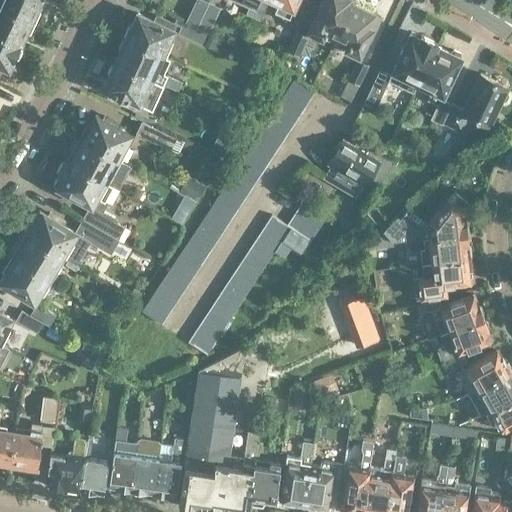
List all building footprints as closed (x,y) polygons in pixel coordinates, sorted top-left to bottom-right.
[(0,0),(0,6),(34,22),(40,11),(37,5),(39,0),(0,0)] [(150,0),(148,4),(158,9),(161,0),(150,0)] [(195,0),(186,21),(197,26),(209,1),(207,0),(195,0)] [(249,0),(244,12),(251,16),(258,0),(249,0)] [(258,0),(251,16),(258,19),(266,0),(272,0),(277,2),(273,10),(287,17),(294,0),(258,0)] [(322,34),(334,39),(352,2),(350,1),(350,0),(321,0),(305,32),(320,39),(322,34)] [(352,2),(334,39),(346,45),(343,50),(357,57),(363,45),(366,47),(381,16),(352,2)] [(0,6),(0,34),(20,44),(24,34),(30,32),(34,22),(0,6)] [(217,11),(207,7),(198,26),(208,31),(217,11)] [(137,13),(125,37),(166,56),(173,40),(168,38),(175,23),(157,15),(154,21),(137,13)] [(176,18),(174,22),(181,25),(178,32),(201,43),(206,32),(176,18)] [(298,55),(308,35),(296,30),(287,50),(298,55)] [(378,70),(360,106),(372,112),(388,80),(398,85),(401,79),(415,86),(436,43),(421,35),(420,38),(410,33),(405,44),(403,43),(395,59),(398,60),(390,76),(378,70)] [(20,44),(0,34),(0,65),(8,69),(13,58),(19,57),(22,49),(20,44)] [(125,37),(114,61),(155,79),(177,89),(181,81),(166,74),(167,74),(163,72),(170,58),(166,56),(125,37)] [(436,43),(415,86),(431,94),(428,99),(438,104),(431,119),(441,124),(441,123),(450,105),(450,104),(440,99),(447,83),(449,84),(456,69),(455,68),(460,57),(436,45),(437,43),(436,43)] [(357,59),(347,78),(359,84),(368,64),(357,59)] [(155,79),(114,61),(102,87),(110,90),(107,96),(132,108),(135,102),(138,103),(142,94),(147,96),(155,79)] [(450,105),(441,123),(459,132),(468,114),(487,123),(497,102),(502,104),(507,102),(510,95),(507,90),(503,88),(504,86),(478,74),(461,110),(450,105)] [(296,78),(289,87),(309,100),(315,90),(296,78)] [(289,87),(283,97),(302,110),(309,100),(289,87)] [(283,97),(277,107),(296,119),(302,110),(283,97)] [(296,119),(277,107),(270,117),(289,129),(296,119)] [(91,111),(78,136),(117,158),(130,133),(91,111)] [(270,117),(264,126),(283,139),(289,129),(270,117)] [(155,126),(141,120),(135,131),(178,151),(184,139),(155,126)] [(264,126),(258,136),(277,148),(283,139),(264,126)] [(78,136),(66,160),(105,181),(117,158),(78,136)] [(258,136),(251,146),(270,158),(277,148),(258,136)] [(328,162),(330,163),(323,176),(331,181),(331,183),(339,187),(339,186),(355,195),(361,185),(363,186),(369,177),(379,183),(394,157),(358,136),(353,144),(342,138),(328,162)] [(251,146),(245,156),(264,168),(270,158),(251,146)] [(245,156),(239,165),(257,177),(264,168),(245,156)] [(52,186),(61,190),(66,193),(65,196),(75,202),(77,199),(90,206),(83,219),(116,239),(124,226),(113,220),(114,217),(103,210),(108,201),(105,200),(113,186),(104,181),(105,181),(66,160),(52,186)] [(239,165),(232,175),(251,187),(257,177),(239,165)] [(205,185),(187,175),(178,192),(196,202),(205,185)] [(232,175),(226,185),(245,197),(251,187),(232,175)] [(226,185),(220,194),(238,207),(245,197),(226,185)] [(428,218),(420,228),(422,238),(466,232),(463,211),(468,203),(453,191),(450,194),(429,219),(428,218)] [(220,194),(213,204),(232,216),(238,207),(220,194)] [(301,201),(294,212),(317,228),(325,217),(301,201)] [(213,204),(207,214),(226,226),(232,216),(213,204)] [(39,209),(24,233),(61,256),(76,265),(90,241),(108,252),(116,239),(83,219),(76,231),(63,224),(65,220),(55,214),(52,217),(39,209)] [(294,212),(287,223),(290,226),(310,239),(317,228),(294,212)] [(265,223),(284,235),(290,226),(287,223),(272,213),(265,223)] [(207,214),(201,224),(219,236),(226,226),(207,214)] [(284,235),(265,223),(259,233),(277,245),(280,240),(284,235)] [(201,224),(194,233),(213,245),(219,236),(201,224)] [(310,239),(290,226),(284,235),(280,240),(301,254),(310,239)] [(379,231),(364,244),(366,246),(366,249),(392,245),(392,243),(388,243),(379,231)] [(419,246),(421,262),(469,255),(466,232),(422,238),(423,246),(419,246)] [(24,233),(10,255),(48,278),(61,256),(24,233)] [(194,233),(188,243),(206,255),(213,245),(194,233)] [(277,245),(259,233),(252,243),(271,255),(277,245)] [(188,243),(182,253),(200,265),(206,255),(188,243)] [(271,255),(252,243),(246,252),(264,265),(271,255)] [(264,265),(246,252),(239,262),(258,274),(264,265)] [(182,253),(175,263),(194,275),(200,265),(182,253)] [(0,279),(0,280),(10,287),(8,291),(18,297),(20,293),(33,301),(48,278),(10,255),(1,270),(4,272),(0,279)] [(469,255),(421,262),(423,276),(414,277),(417,296),(445,292),(444,285),(470,282),(468,273),(471,273),(469,255)] [(258,274),(239,262),(233,272),(252,284),(258,274)] [(175,263),(169,272),(187,284),(194,275),(175,263)] [(389,289),(386,267),(373,268),(376,291),(389,289)] [(169,272),(163,282),(181,294),(187,284),(169,272)] [(252,284),(233,272),(227,282),(245,294),(252,284)] [(163,282),(156,292),(174,304),(181,294),(163,282)] [(245,294),(227,282),(220,291),(239,304),(245,294)] [(220,291),(214,301),(233,313),(239,304),(220,291)] [(156,292),(150,302),(168,313),(174,304),(156,292)] [(438,298),(417,303),(417,304),(412,305),(414,312),(419,311),(419,312),(430,309),(433,318),(438,331),(482,314),(477,300),(474,301),(471,293),(440,304),(438,298)] [(233,313),(214,301),(207,311),(226,323),(233,313)] [(36,302),(30,313),(43,321),(43,320),(50,324),(56,314),(36,302)] [(150,302),(144,311),(162,323),(168,313),(150,302)] [(30,313),(21,309),(15,320),(36,332),(43,321),(30,313)] [(0,311),(0,339),(11,317),(0,311)] [(226,323),(207,311),(201,321),(220,333),(226,323)] [(482,314),(438,331),(443,344),(436,347),(442,361),(449,359),(462,354),(461,349),(489,339),(486,332),(489,331),(482,314)] [(220,333),(201,321),(194,330),(213,343),(220,333)] [(213,343),(194,330),(188,340),(207,352),(213,343)] [(0,364),(9,347),(0,342),(0,364)] [(184,461),(178,503),(221,510),(229,453),(245,345),(197,369),(194,391),(192,403),(188,439),(184,461)] [(98,352),(86,347),(79,366),(90,370),(98,352)] [(495,349),(458,369),(455,371),(467,393),(509,370),(501,356),(499,357),(495,349)] [(463,354),(462,354),(449,359),(452,367),(467,362),(463,354)] [(511,375),(509,370),(467,393),(474,405),(477,404),(482,411),(484,410),(511,394),(511,375)] [(330,373),(311,380),(318,396),(337,389),(330,373)] [(194,391),(186,390),(184,402),(192,403),(194,391)] [(351,407),(347,392),(327,399),(328,403),(351,407)] [(511,394),(484,410),(492,424),(495,422),(498,427),(503,429),(511,423),(511,394)] [(55,396),(42,395),(40,419),(52,421),(55,396)] [(275,397),(264,396),(261,416),(272,418),(275,397)] [(92,402),(79,400),(77,419),(89,421),(92,402)] [(409,409),(409,416),(422,418),(422,409),(409,409)] [(429,432),(451,435),(452,424),(430,421),(429,432)] [(452,424),(451,435),(475,439),(477,428),(452,424)] [(117,426),(113,451),(108,485),(130,489),(137,442),(136,442),(125,440),(127,427),(117,426)] [(0,427),(0,460),(9,462),(14,430),(0,427)] [(14,430),(9,462),(36,466),(41,440),(41,428),(30,427),(29,432),(14,430)] [(247,430),(243,455),(229,453),(221,510),(235,511),(236,511),(240,508),(248,509),(249,503),(255,458),(259,432),(247,430)] [(51,470),(49,484),(80,489),(86,445),(86,439),(84,439),(84,437),(74,436),(72,449),(70,449),(69,450),(68,450),(67,451),(66,452),(66,454),(50,451),(47,469),(51,470)] [(340,509),(361,511),(369,465),(368,465),(373,437),(363,436),(361,448),(362,452),(360,466),(347,465),(340,509)] [(86,445),(80,489),(102,492),(107,459),(89,457),(92,438),(87,437),(86,445)] [(137,442),(130,489),(153,492),(158,458),(160,442),(158,442),(158,439),(140,437),(139,439),(137,438),(136,442),(137,442)] [(158,458),(153,492),(174,495),(180,461),(184,461),(188,439),(174,437),(171,459),(158,458)] [(278,500),(302,503),(309,462),(312,441),(302,440),(300,456),(285,454),(278,500)] [(382,467),(369,465),(361,511),(384,511),(393,458),(385,457),(382,467)] [(255,458),(249,503),(260,505),(266,497),(274,499),(280,461),(269,459),(255,458)] [(393,458),(384,511),(405,511),(411,475),(401,473),(403,460),(393,458)] [(309,462),(302,503),(328,507),(332,481),(339,482),(342,463),(319,460),(319,464),(309,462)] [(498,477),(500,461),(494,460),(492,478),(491,478),(490,486),(474,484),(469,511),(494,511),(497,499),(498,490),(492,481),(498,477)] [(436,478),(435,478),(420,475),(414,511),(438,511),(446,465),(439,464),(438,474),(436,474),(436,478)] [(446,465),(438,511),(462,511),(468,482),(454,480),(453,476),(455,466),(446,465)] [(503,474),(508,482),(511,480),(511,482),(511,473),(509,470),(503,474)] [(504,500),(497,499),(494,511),(511,511),(511,501),(507,505),(504,500)]
